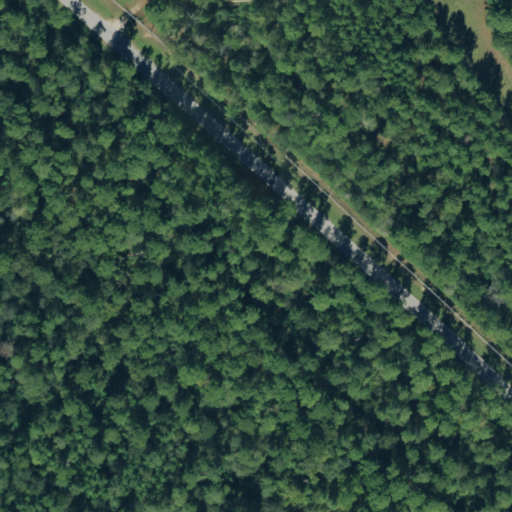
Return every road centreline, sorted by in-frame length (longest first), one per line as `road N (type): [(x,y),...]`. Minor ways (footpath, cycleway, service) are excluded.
road 1 (tertiary): [(511,402),(69,0)]
road 2 (track): [(104,29),(135,8),(252,0)]
